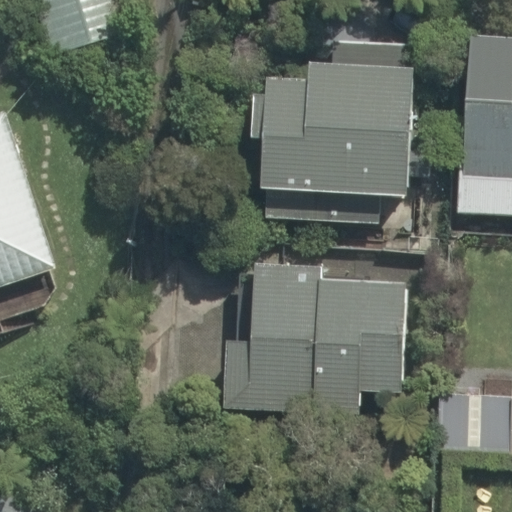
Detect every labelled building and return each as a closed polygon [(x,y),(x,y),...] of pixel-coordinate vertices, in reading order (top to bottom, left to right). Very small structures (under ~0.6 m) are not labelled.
[(114,0),(37,0),(54,47),(123,24),(114,0)] [(511,19),(480,18),(469,211),(511,213),(511,19)] [(247,224),(372,229),(373,206),(396,207),(402,41),(255,35),(247,224)] [(0,283),(39,272),(0,139),(0,283)] [(216,403),(356,416),(358,389),(396,393),(406,282),(228,266),(216,403)]
